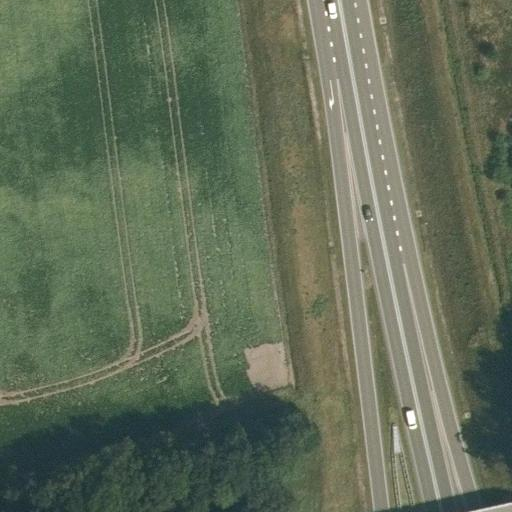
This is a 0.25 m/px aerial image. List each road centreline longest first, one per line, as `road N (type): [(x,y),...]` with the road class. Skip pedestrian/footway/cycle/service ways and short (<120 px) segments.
road 1 (trunk): [(352,77),(348,240),(380,511)]
road 2 (trunk): [(474,511),(388,269)]
road 3 (trunk): [(440,511),(388,269)]
road 4 (trunk): [(388,269),(352,77)]
